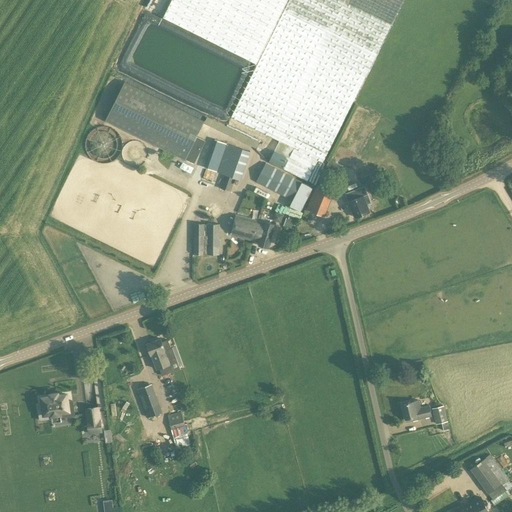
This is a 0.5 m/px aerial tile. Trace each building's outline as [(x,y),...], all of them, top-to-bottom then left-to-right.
[(172,0),(163,18),(256,63),(287,0),(172,0)] [(279,141),(269,162),(284,169),(294,148),(323,163),(358,91),(403,0),(289,0),(281,17),(231,117),(279,141)] [(104,121),(184,160),(185,159),(196,136),(203,121),(123,82),(104,121)] [(205,140),(196,136),(185,159),(194,163),(205,140)] [(251,151),(214,139),(204,167),(220,173),(219,175),(223,177),(220,187),(231,191),(235,178),(241,180),(251,151)] [(312,188),(301,182),(302,181),(265,162),(256,181),(292,200),(289,206),(300,211),(312,188)] [(326,167),(324,167),(317,185),(325,189),(330,176),(323,173),(326,167)] [(324,217),(333,194),(315,187),(306,209),(324,217)] [(360,188),(345,194),(352,210),(355,217),(369,212),(366,204),(371,202),(368,194),(363,196),(360,188)] [(275,213),(273,220),(281,222),(283,215),(275,213)] [(251,240),(257,221),(236,215),(231,234),(251,240)] [(288,219),(286,218),(284,225),(293,228),(296,220),(288,217),(288,219)] [(268,248),(275,224),(265,222),(265,223),(257,221),(251,240),(259,242),(258,245),(268,248)] [(219,255),(219,224),(194,224),(193,255),(219,255)] [(157,370),(170,365),(165,350),(171,348),(168,340),(162,342),(161,339),(146,344),(150,356),(151,355),(157,370)] [(159,403),(152,384),(137,389),(144,408),(159,403)] [(84,390),(76,391),(78,410),(86,409),(84,390)] [(51,413),(51,415),(60,414),(60,412),(69,411),(66,394),(58,395),(57,393),(50,394),(50,396),(48,397),(48,396),(44,397),(42,397),(44,414),(51,413)] [(411,420),(431,416),(428,406),(420,408),(418,400),(401,404),(405,419),(411,418),(411,420)] [(432,408),(436,424),(442,423),(443,430),(449,429),(443,405),(432,408)] [(98,407),(86,409),(88,421),(87,421),(89,433),(101,431),(100,419),(98,407)] [(171,429),(185,425),(181,411),(167,415),(171,429)] [(106,442),(113,441),(111,428),(103,430),(106,442)] [(490,454),(470,469),(488,494),(492,499),(492,500),(505,490),(501,484),(508,479),(490,454)] [(487,511),(478,495),(448,511),(487,511)] [(113,511),(112,500),(104,501),(105,511),(113,511)]
